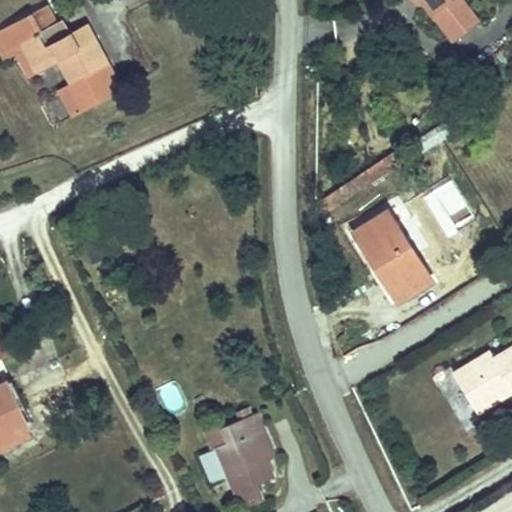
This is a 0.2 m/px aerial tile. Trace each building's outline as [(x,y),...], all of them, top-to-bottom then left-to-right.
[(54,7),(47,10),(58,31),(65,28),(54,7)] [(47,10),(14,27),(25,48),(36,43),(51,72),(68,63),(78,82),(76,86),(89,114),(123,97),(110,70),(121,64),(108,42),(94,51),(84,34),(77,21),(65,28),(58,31),(47,10)] [(101,26),(84,34),(94,51),(108,42),(101,26)] [(14,27),(4,32),(19,63),(29,57),(41,78),(51,72),(36,43),(25,48),(14,27)] [(121,64),(110,70),(123,97),(134,91),(121,64)] [(89,114),(76,86),(67,90),(81,119),(89,114)] [(340,212),(345,223),(381,204),(376,193),(340,212)] [(381,204),(345,223),(378,288),(414,270),(381,204)] [(135,242),(125,219),(107,226),(118,250),(135,242)] [(18,334),(2,292),(0,291),(0,435),(38,420),(27,392),(32,390),(21,361),(8,367),(1,349),(7,347),(4,339),(18,334)] [(475,346),(437,370),(456,402),(492,380),(499,394),(511,386),(511,334),(479,354),(475,346)] [(492,380),(456,402),(464,416),(499,394),(492,380)] [(284,474),(263,428),(269,425),(263,410),(237,422),(235,418),(220,425),(228,444),(233,442),(260,501),(278,493),(272,479),(284,474)] [(419,435),(426,450),(458,436),(452,421),(419,435)]
